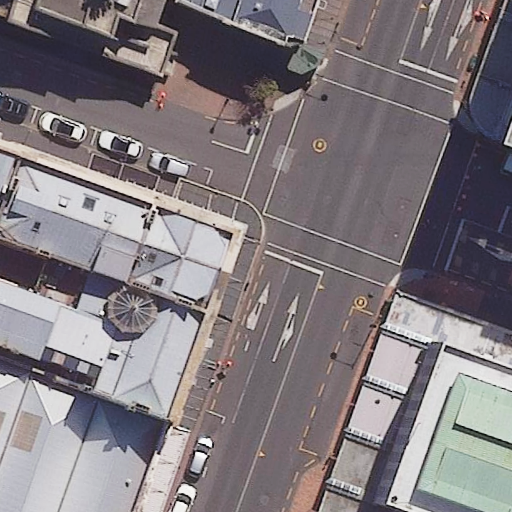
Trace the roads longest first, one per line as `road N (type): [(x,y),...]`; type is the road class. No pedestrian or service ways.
road 1 (residential): [(359,171),(237,149),(0,60)]
road 2 (secondary): [(359,171),(236,511)]
road 3 (secondary): [(421,0),(359,171)]
road 4 (residential): [(511,207),(447,184),(359,171)]
